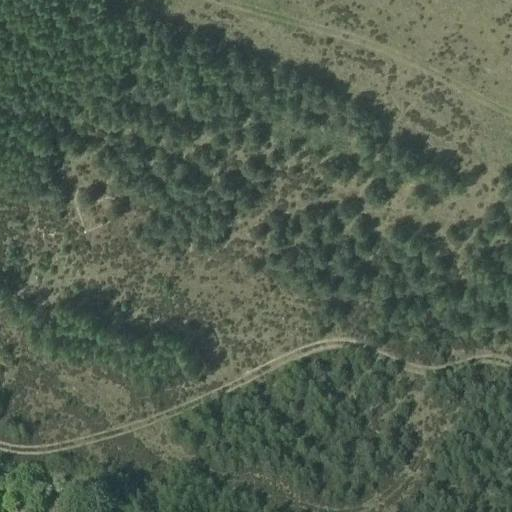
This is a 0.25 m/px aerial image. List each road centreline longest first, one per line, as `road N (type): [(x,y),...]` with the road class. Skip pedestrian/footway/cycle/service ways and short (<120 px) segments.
road 1 (track): [(0,430),(38,432),(337,350),(402,370),(480,357),(511,367)]
road 2 (track): [(208,0),(419,65),(511,111)]
